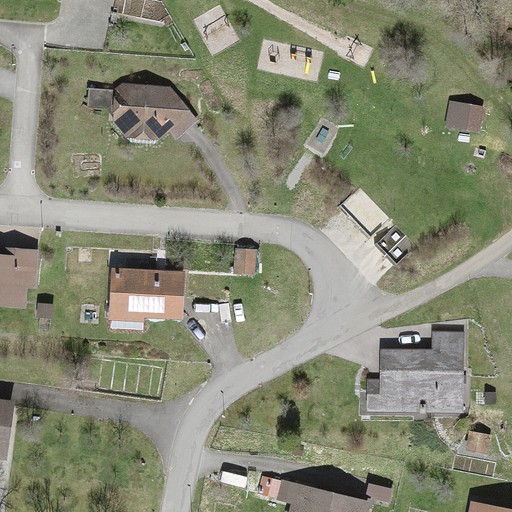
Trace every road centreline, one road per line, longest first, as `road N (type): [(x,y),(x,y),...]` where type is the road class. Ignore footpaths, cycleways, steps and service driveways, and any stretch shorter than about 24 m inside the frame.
road 1 (residential): [(328,323),(330,279),(313,246),(279,231),(0,207)]
road 2 (residential): [(173,511),(185,432),(211,395),(328,323)]
road 3 (unclassified): [(328,323),(402,302),(511,240)]
